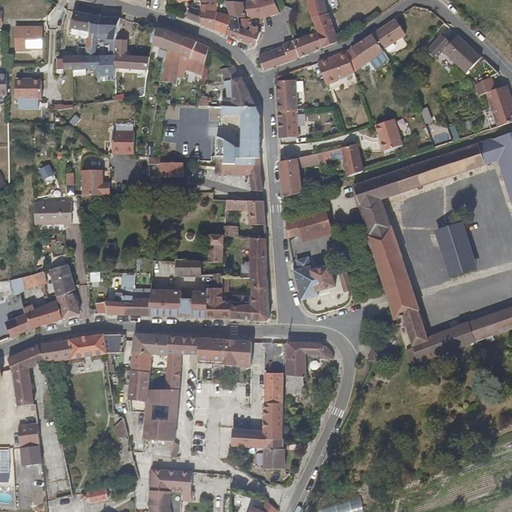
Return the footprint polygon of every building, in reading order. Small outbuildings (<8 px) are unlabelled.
[(269,0),(258,0),(244,4),(241,4),(241,14),(234,13),(235,23),(236,37),(255,44),(259,29),(251,26),(251,17),(260,16),(269,14),(267,5),(271,3),(269,0)] [(287,0),(269,0),(271,3),(274,11),(291,6),(287,0)] [(318,0),(309,0),(313,16),(323,13),(318,0)] [(318,0),(323,13),(326,11),(322,0),(318,0)] [(189,7),(186,18),(198,22),(198,3),(188,3),(186,6),(189,7)] [(208,4),(198,3),(198,22),(215,29),(219,9),(217,9),(208,7),(208,4)] [(241,4),(240,4),(233,4),(232,13),(234,13),(241,14),(241,4)] [(219,9),(215,29),(236,37),(235,23),(228,20),(230,11),(224,10),(219,9)] [(331,24),(326,11),(323,13),(313,16),(318,30),(323,48),(335,43),(331,24)] [(80,36),(84,20),(74,18),(71,32),(71,34),(80,36)] [(88,37),(92,22),(84,20),(80,36),(88,37)] [(118,27),(120,24),(92,22),(88,37),(88,45),(97,45),(97,38),(109,38),(108,61),(96,61),(87,61),(83,61),(84,74),(93,74),(115,73),(116,59),(118,27)] [(403,40),(392,24),(368,41),(379,56),(403,40)] [(298,38),(295,39),(299,58),(323,48),(318,30),(298,38)] [(40,52),(41,31),(14,31),(14,52),(40,52)] [(177,89),(179,72),(183,43),(164,34),(156,33),(151,49),(166,54),(162,88),(169,88),(177,89)] [(285,46),(260,54),(264,67),(283,64),(299,58),(295,39),(284,43),(285,46)] [(379,56),(368,41),(348,54),(360,72),(380,58),(379,56)] [(202,60),(203,53),(183,43),(179,72),(184,73),(186,64),(188,64),(189,61),(193,61),(194,58),(202,60)] [(442,60),(465,81),(479,66),(456,44),(445,56),(436,47),(425,59),(434,68),(442,60)] [(97,45),(88,45),(87,61),(96,61),(97,45)] [(343,58),(351,78),(360,72),(348,54),(343,58)] [(343,58),(326,64),(326,65),(327,68),(316,73),(323,91),(335,86),(334,84),(351,78),(343,58)] [(147,75),(149,61),(116,59),(115,73),(147,75)] [(83,61),(62,61),(63,74),(72,74),(84,74),(83,61)] [(321,66),(314,69),(315,70),(316,73),(327,68),(326,65),(326,64),(321,66)] [(200,88),(204,68),(196,66),(193,78),(198,79),(196,87),(200,88)] [(221,70),(228,82),(233,80),(233,79),(242,77),(236,67),(221,70)] [(0,95),(9,95),(9,74),(0,74),(0,95)] [(224,107),(258,108),(242,77),(233,79),(233,80),(233,98),(224,99),(224,107)] [(482,120),(488,137),(511,128),(511,118),(504,94),(496,96),(495,93),(492,94),(488,84),(473,90),(477,102),(483,100),(490,118),(482,120)] [(44,106),(43,88),(34,88),(34,86),(18,86),(18,106),(44,106)] [(291,86),(274,87),(274,101),(276,101),(277,115),(292,115),(293,115),(291,86)] [(147,101),(155,101),(156,88),(148,88),(147,101)] [(204,112),(209,89),(199,90),(194,111),(204,112)] [(96,104),(97,93),(79,92),(79,103),(96,104)] [(226,165),(262,166),(263,116),(258,108),(224,107),(224,115),(245,115),(243,158),(226,158),(226,165)] [(277,115),(275,116),(277,143),(294,142),(292,115),(277,115)] [(393,125),(374,130),(379,144),(384,156),(402,151),(393,125)] [(110,158),(133,159),(133,138),(110,138),(110,158)] [(511,139),(493,146),(500,167),(511,203),(511,139)] [(478,151),(486,171),(500,167),(493,146),(478,151)] [(354,150),(338,154),(342,165),(347,182),(364,177),(354,150)] [(382,206),(486,171),(478,151),(351,192),(358,214),(357,215),(386,305),(412,296),(382,206)] [(338,154),(316,158),(317,171),(342,165),(338,154)] [(149,157),(149,165),(160,165),(160,178),(185,178),(185,163),(164,163),(164,157),(149,157)] [(252,192),(264,192),(262,173),(262,166),(226,165),(226,158),(216,157),(217,167),(213,167),(213,175),(224,175),(251,176),(252,192)] [(316,158),(294,163),(296,176),(317,171),(316,158)] [(205,161),(189,161),(189,171),(195,171),(195,167),(205,167),(205,161)] [(294,163),(278,167),(283,203),(299,198),(296,176),(294,163)] [(83,174),(83,199),(103,199),(103,196),(108,196),(108,186),(102,186),(103,174),(83,174)] [(249,229),(264,229),(262,206),(224,206),(223,216),(248,216),(249,229)] [(65,208),(33,208),(33,230),(62,229),(62,214),(65,208)] [(81,224),(80,214),(72,214),(72,224),(81,224)] [(325,216),(301,223),(307,242),(331,235),(325,216)] [(307,242),(301,223),(297,225),(301,241),(303,248),(333,240),(331,235),(307,242)] [(301,241),(297,225),(286,228),(288,244),(301,241)] [(223,240),(236,242),(237,228),(223,227),(223,240)] [(476,275),(462,230),(435,238),(451,283),(476,275)] [(253,277),(267,276),(266,244),(236,242),(223,240),(209,240),(208,265),(222,265),(222,251),(252,253),(252,265),(240,266),(240,278),(253,277)] [(299,273),(294,274),(301,305),(319,300),(318,296),(335,291),(329,269),(312,273),(309,260),(296,263),(299,273)] [(201,265),(176,264),(175,280),(201,280),(201,265)] [(71,279),(68,270),(62,272),(61,269),(55,270),(56,274),(49,276),(52,284),(71,279)] [(347,284),(344,275),(338,277),(340,286),(347,284)] [(211,298),(210,324),(271,326),(267,276),(253,277),(255,308),(246,308),(246,305),(230,305),(229,299),(226,302),(226,293),(218,293),(211,293),(211,298)] [(32,280),(10,286),(14,303),(21,301),(25,295),(45,289),(47,288),(44,277),(35,279),(32,280)] [(218,284),(218,293),(226,293),(226,278),(218,279),(218,284)] [(57,300),(71,295),(74,294),(74,293),(71,279),(52,284),(56,298),(57,300)] [(347,284),(340,286),(344,296),(350,294),(347,284)] [(14,303),(10,286),(0,288),(0,294),(2,306),(14,303)] [(59,308),(61,313),(75,308),(71,295),(57,300),(59,308)] [(125,307),(125,320),(149,321),(150,295),(134,295),(134,302),(133,307),(129,307),(125,307)] [(182,297),(150,295),(149,321),(181,322),(181,319),(181,304),(182,297)] [(415,305),(412,296),(386,305),(389,313),(415,305)] [(192,319),(192,323),(210,324),(211,298),(193,297),(193,305),(192,319)] [(23,306),(27,318),(33,316),(32,313),(29,304),(23,306)] [(193,305),(181,304),(181,319),(192,319),(193,305)] [(389,313),(393,326),(403,323),(412,351),(406,353),(411,367),(424,363),(485,343),(488,348),(495,345),(493,340),(511,333),(511,312),(428,341),(415,305),(389,313)] [(97,307),(97,319),(110,320),(110,307),(97,307)] [(110,307),(110,320),(125,320),(125,307),(110,307)] [(27,319),(32,335),(64,324),(61,313),(59,308),(54,309),(52,310),(46,312),(33,316),(27,318),(27,319)] [(61,313),(64,324),(79,320),(75,308),(61,313)] [(7,326),(12,342),(32,335),(27,319),(7,326)] [(47,350),(39,352),(44,369),(106,358),(120,357),(125,357),(126,339),(105,340),(47,350)] [(161,340),(136,339),(135,358),(155,359),(160,359),(161,340)] [(171,341),(161,340),(160,359),(170,359),(170,358),(171,341)] [(200,343),(171,341),(170,358),(183,359),(182,364),(198,365),(200,343)] [(252,347),(200,343),(198,365),(224,367),(224,370),(234,371),(235,367),(251,369),(252,347)] [(288,347),(288,349),(287,382),(305,382),(305,361),(310,361),(310,363),(333,363),(328,353),(318,347),(288,347)] [(39,352),(31,355),(36,371),(44,369),(39,352)] [(31,355),(8,364),(14,381),(17,413),(34,412),(30,373),(36,371),(31,355)] [(155,359),(135,358),(133,375),(153,376),(155,359)] [(170,358),(170,359),(167,393),(152,393),(150,405),(145,443),(175,445),(182,364),(183,359),(170,358)] [(459,371),(457,365),(450,367),(452,373),(459,371)] [(264,388),(263,374),(254,374),(254,388),(264,388)] [(153,376),(133,375),(131,404),(135,404),(150,405),(152,393),(153,376)] [(266,432),(249,432),(235,432),(234,449),(265,449),(265,444),(281,445),(284,375),(268,375),(266,432)] [(39,432),(19,433),(22,451),(41,450),(39,432)] [(280,452),(281,445),(265,444),(265,449),(265,453),(280,452)] [(282,452),(280,452),(265,453),(265,472),(282,472),(282,452)] [(193,476),(152,473),(150,509),(150,511),(181,511),(182,504),(186,504),(187,497),(191,497),(193,476)] [(111,503),(109,491),(87,495),(88,504),(88,507),(111,503)] [(87,495),(79,497),(80,505),(88,504),(87,495)]
